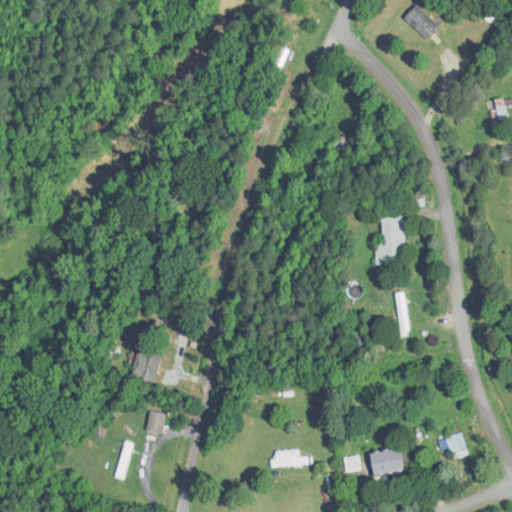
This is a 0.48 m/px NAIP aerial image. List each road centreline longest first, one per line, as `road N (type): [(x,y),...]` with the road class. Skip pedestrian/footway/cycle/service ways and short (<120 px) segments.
road 1 (residential): [(186,496),(254,201),(338,28)]
road 2 (residential): [(511,465),(462,334),(433,149),(402,95),(338,28)]
road 3 (residential): [(186,496),(65,497)]
